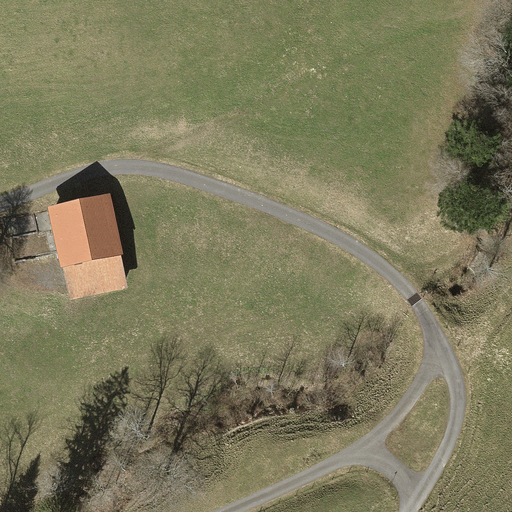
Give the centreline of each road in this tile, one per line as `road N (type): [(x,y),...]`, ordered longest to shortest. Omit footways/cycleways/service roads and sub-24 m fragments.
road 1 (unclassified): [(236,511),(362,454),(411,404),(433,373),(440,339),(422,306),(393,275),(316,228),(168,177),(92,172),(0,208)]
road 2 (track): [(419,504),(450,456),(463,409),(457,367),(440,339)]
